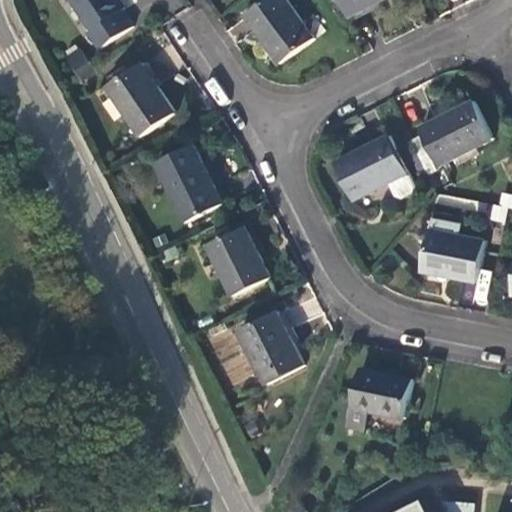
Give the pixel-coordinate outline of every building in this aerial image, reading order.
[(103,47),(135,26),(125,9),(128,7),(123,0),(76,0),(95,28),(92,30),(103,47)] [(318,39),(290,0),(269,0),(249,14),(264,36),(284,64),(318,39)] [(386,0),(343,0),(352,17),(386,0)] [(80,47),(64,56),(78,80),(94,72),(80,47)] [(160,85),(143,60),(108,83),(142,134),(178,110),(160,85)] [(443,163),(497,135),(478,97),(423,125),(443,163)] [(411,171),(393,133),(339,159),(357,197),(390,181),(411,171)] [(215,173),(198,140),(161,158),(191,219),(228,200),(215,173)] [(411,171),(390,181),(397,195),(405,196),(415,190),(417,183),(411,171)] [(495,215),(508,217),(510,205),(497,203),(495,215)] [(482,281),(489,239),(464,235),(466,223),(438,218),(436,230),(434,230),(427,271),(450,275),(482,281)] [(265,249),(251,222),(213,241),(239,292),(276,272),(265,249)] [(290,328),(281,309),(244,326),(270,382),(307,364),(290,328)] [(405,420),(415,380),(392,374),(362,367),(353,407),(354,408),(350,426),(368,430),(372,412),(405,420)] [(476,511),(477,502),(445,499),(451,511),(476,511)] [(434,511),(428,500),(403,511),(434,511)]
